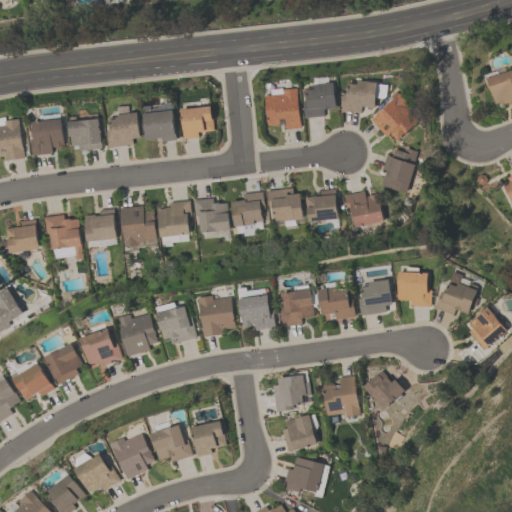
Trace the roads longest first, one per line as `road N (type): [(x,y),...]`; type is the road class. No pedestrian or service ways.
road 1 (secondary): [(0,79),(366,34),(493,0)]
road 2 (residential): [(0,459),(79,408),(178,372),(398,341),(426,348)]
road 3 (residential): [(0,193),(345,151)]
road 4 (residential): [(124,511),(252,474),(238,361)]
road 5 (residential): [(439,19),(462,143),(479,149),(511,135)]
